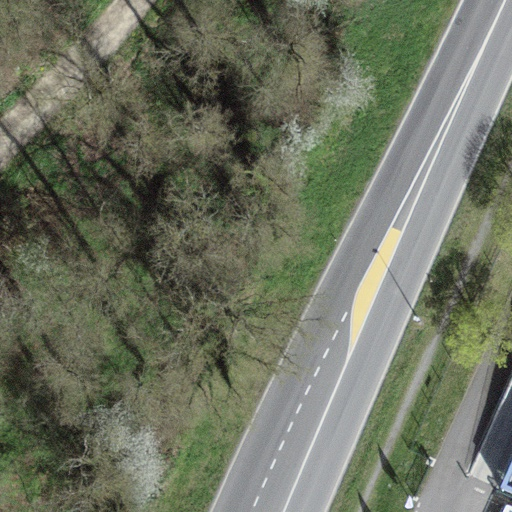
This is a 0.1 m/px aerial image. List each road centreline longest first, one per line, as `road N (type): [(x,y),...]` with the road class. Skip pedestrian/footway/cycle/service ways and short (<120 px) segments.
road 1 (primary): [(503,0),(273,511)]
road 2 (track): [(0,133),(121,0)]
